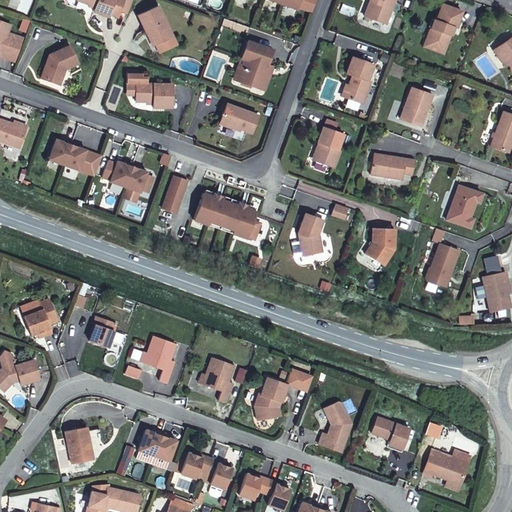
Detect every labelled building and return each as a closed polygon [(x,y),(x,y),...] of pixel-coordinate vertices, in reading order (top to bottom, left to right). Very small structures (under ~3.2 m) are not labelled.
[(77,0),(77,1),(95,7),(94,11),(109,16),(110,14),(117,16),(122,0),(77,0)] [(283,0),(282,5),(297,10),(300,0),(283,0)] [(368,0),(371,3),(369,7),(366,7),(364,14),(386,22),(392,0),(368,0)] [(422,13),(419,23),(422,24),(419,33),(434,38),(441,19),(443,20),(448,3),(437,0),(428,0),(424,14),(422,13)] [(148,27),(155,43),(172,35),(157,3),(138,13),(145,29),(148,27)] [(0,20),(0,55),(4,57),(4,56),(15,59),(23,36),(7,31),(9,23),(0,20)] [(422,24),(419,23),(418,25),(413,41),(431,47),(434,38),(419,33),(422,24)] [(153,44),(155,43),(148,27),(145,29),(153,44)] [(511,37),(510,35),(496,47),(503,55),(502,56),(505,65),(509,64),(511,72),(511,71),(511,37)] [(247,58),(240,80),(253,84),(255,78),(264,81),(267,71),(264,70),(272,48),(247,40),(242,57),(247,58)] [(49,53),(40,76),(59,83),(62,75),(60,71),(61,68),(63,69),(77,62),(69,44),(49,53)] [(503,55),(496,47),(493,49),(503,65),(505,65),(502,56),(503,55)] [(348,84),(345,95),(362,101),(369,79),(367,78),(372,63),(351,56),(346,73),(351,75),(350,80),(351,80),(350,83),(348,84)] [(235,78),(240,80),(247,58),(242,57),(235,78)] [(152,101),(152,106),(171,106),(172,83),(146,82),(146,76),(142,76),(142,73),(137,73),(137,70),(126,69),(126,82),(127,82),(135,82),(135,93),(135,100),(152,101)] [(255,78),(253,84),(265,88),(270,72),(267,71),(264,81),(255,78)] [(135,82),(127,82),(127,93),(135,93),(135,82)] [(422,107),(425,108),(430,92),(410,86),(399,118),(416,124),(422,107)] [(252,130),(258,113),(226,102),(221,119),(252,130)] [(420,125),(425,108),(422,107),(416,124),(420,125)] [(511,131),(511,113),(500,110),(488,145),(506,150),(511,131)] [(0,116),(0,139),(20,146),(27,125),(0,116)] [(321,144),(315,161),(334,167),(341,149),(339,149),(344,132),(323,125),(317,143),(321,144)] [(48,157),(63,162),(72,140),(64,137),(63,140),(54,137),(48,157)] [(72,140),(63,162),(79,168),(86,148),(77,145),(78,142),(72,140)] [(312,160),(315,161),(321,144),(317,143),(312,160)] [(414,157),(375,153),(372,173),(403,177),(404,172),(412,173),(414,157)] [(109,179),(124,184),(133,161),(125,159),(124,162),(116,159),(109,179)] [(133,161),(124,184),(126,185),(139,189),(140,187),(148,190),(153,175),(145,172),(146,170),(138,167),(139,163),(133,161)] [(172,174),(162,208),(176,212),(187,179),(172,174)] [(458,183),(446,218),(470,226),(473,216),(470,215),(475,199),(479,200),(482,191),(458,183)] [(139,189),(126,185),(123,193),(136,198),(139,189)] [(193,217),(213,224),(224,194),(212,190),(211,193),(203,190),(193,217)] [(224,194),(213,224),(246,235),(247,234),(253,217),(255,208),(247,205),(247,202),(224,194)] [(348,208),(336,204),(332,213),(344,217),(348,208)] [(306,213),(299,231),(302,234),(300,238),(300,251),(320,252),(320,235),(318,234),(323,219),(306,213)] [(260,219),(253,217),(247,234),(254,236),(260,219)] [(387,249),(392,252),(394,247),(395,227),(372,226),(372,240),(365,252),(381,261),(387,249)] [(426,275),(427,279),(439,283),(440,282),(446,284),(449,275),(446,275),(448,270),(450,271),(459,248),(440,241),(431,264),(429,265),(426,275)] [(386,263),(392,252),(387,249),(381,261),(386,263)] [(510,304),(503,278),(506,277),(504,268),(482,273),(489,308),(510,304)] [(76,293),(83,295),(88,284),(80,281),(76,293)] [(76,293),(73,303),(82,306),(86,296),(83,295),(76,293)] [(42,309),(48,324),(56,320),(48,299),(39,302),(42,309)] [(30,336),(38,333),(43,331),(44,335),(51,332),(48,324),(42,309),(23,317),(30,336)] [(97,325),(90,340),(108,347),(117,323),(97,315),(94,324),(97,325)] [(147,354),(143,363),(163,371),(159,380),(168,383),(176,363),(171,361),(177,345),(153,336),(147,354)] [(0,351),(0,365),(0,366),(12,362),(12,361),(14,360),(13,357),(11,358),(9,352),(1,350),(0,351)] [(16,377),(17,379),(18,383),(36,377),(30,358),(13,364),(12,362),(0,366),(0,388),(1,390),(11,381),(11,379),(10,379),(11,379),(16,377)] [(205,374),(202,383),(222,391),(219,400),(226,402),(233,384),(228,382),(234,366),(211,358),(205,374)] [(128,365),(124,374),(137,379),(140,370),(128,365)] [(287,385),(266,377),(261,394),(258,393),(254,406),(257,420),(276,416),(275,407),(277,401),(281,402),(287,385)] [(329,423),(326,434),(322,432),(318,443),(341,452),(351,424),(340,401),(333,402),(321,410),(329,423)] [(370,434),(390,442),(388,446),(402,451),(410,432),(377,418),(370,434)] [(88,448),(91,447),(88,430),(67,434),(73,464),(91,460),(88,448)] [(153,455),(161,432),(154,430),(153,432),(145,430),(138,450),(153,455)] [(169,435),(161,432),(153,455),(168,461),(176,440),(168,438),(169,435)] [(116,473),(124,475),(130,459),(134,449),(127,446),(116,473)] [(433,474),(461,483),(468,462),(432,449),(423,473),(432,477),(433,474)] [(187,452),(180,450),(173,470),(180,472),(187,452)] [(180,472),(180,473),(195,478),(198,479),(201,470),(205,472),(210,458),(202,455),(202,457),(187,452),(180,472)] [(218,461),(210,458),(205,472),(212,474),(209,483),(211,484),(221,488),(224,489),(231,468),(217,463),(218,461)] [(260,478),(246,473),(238,494),(253,499),(256,490),(270,495),(267,504),(282,510),(290,489),(275,484),(276,482),(261,476),(260,478)] [(98,511),(101,504),(104,505),(132,511),(135,511),(140,495),(109,487),(109,484),(97,483),(95,490),(89,489),(83,511),(98,511)] [(221,488),(211,484),(208,491),(210,495),(216,497),(219,495),(221,488)] [(203,493),(198,491),(194,502),(201,504),(204,495),(203,493)] [(301,501),(297,511),(314,511),(317,504),(310,502),(309,504),(301,501)] [(54,511),(55,507),(37,503),(35,511),(38,511),(54,511)]
